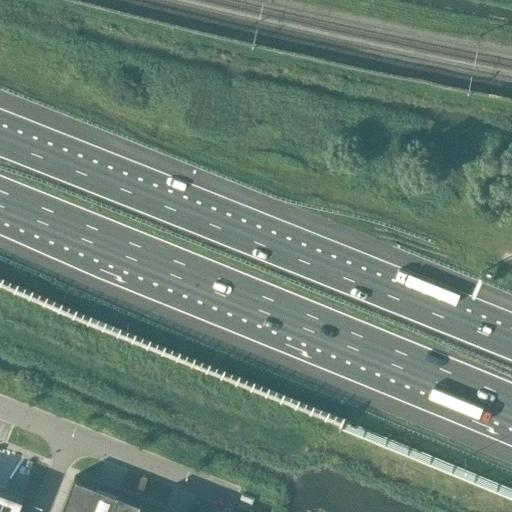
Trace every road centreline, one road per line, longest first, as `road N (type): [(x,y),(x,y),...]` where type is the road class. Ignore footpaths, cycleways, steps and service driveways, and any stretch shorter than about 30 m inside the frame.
road 1 (motorway): [(0,200),(511,406)]
road 2 (motorway): [(511,345),(0,141)]
road 3 (residential): [(70,433),(236,498)]
